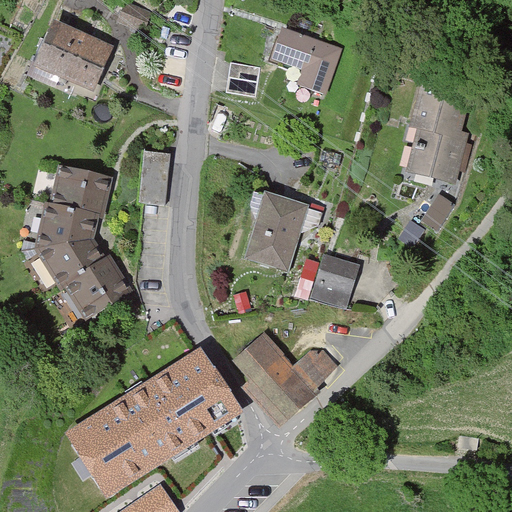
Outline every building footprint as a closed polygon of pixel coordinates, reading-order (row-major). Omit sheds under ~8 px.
[(151,16),(132,9),(125,28),(145,35),(151,16)] [(111,56),(58,35),(42,75),(94,97),(111,56)] [(340,56),(287,39),(279,65),(305,73),(300,90),(327,98),(340,56)] [(235,63),(229,91),(262,98),(268,69),(235,63)] [(423,94),(416,128),(426,135),(409,184),(410,207),(439,230),(454,194),(468,144),(458,102),(423,94)] [(134,151),(132,202),(163,203),(165,153),(134,151)] [(111,182),(66,177),(61,219),(50,218),(45,264),(64,292),(71,288),(91,318),(122,297),(95,257),(99,228),(106,229),(111,182)] [(307,214),(265,202),(249,258),(291,270),(307,214)] [(411,217),(396,237),(413,246),(426,225),(411,217)] [(356,272),(316,261),(305,301),(345,312),(356,272)] [(296,378),(267,348),(237,376),(286,427),(339,378),(318,357),(296,378)] [(235,410),(198,350),(69,430),(106,490),(235,410)] [(171,511),(159,490),(121,511),(171,511)]
